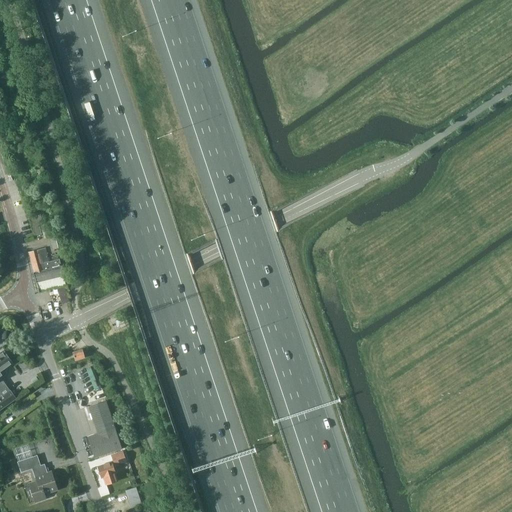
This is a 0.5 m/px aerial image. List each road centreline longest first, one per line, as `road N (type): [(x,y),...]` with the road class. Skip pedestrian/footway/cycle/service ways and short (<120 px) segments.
road 1 (motorway): [(340,511),(169,0)]
road 2 (motorway): [(68,0),(238,511)]
road 3 (unclassified): [(40,339),(402,160),(511,87)]
road 4 (tertiary): [(100,511),(40,339)]
